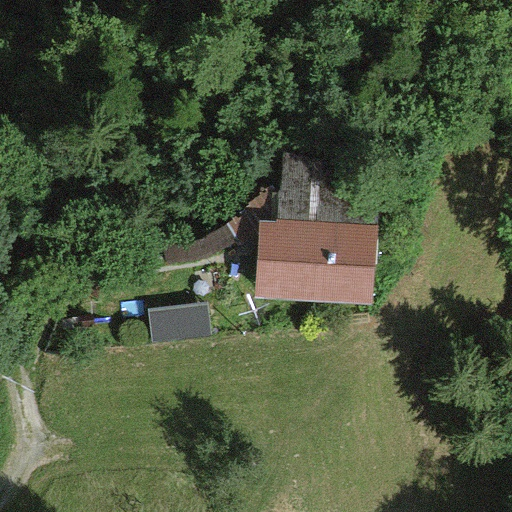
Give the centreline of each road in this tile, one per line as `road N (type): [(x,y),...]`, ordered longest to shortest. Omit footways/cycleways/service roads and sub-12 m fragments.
road 1 (track): [(0,505),(28,441),(8,319),(8,287),(24,244),(205,151),(242,101),(283,21),(318,0)]
road 2 (track): [(390,0),(511,6)]
